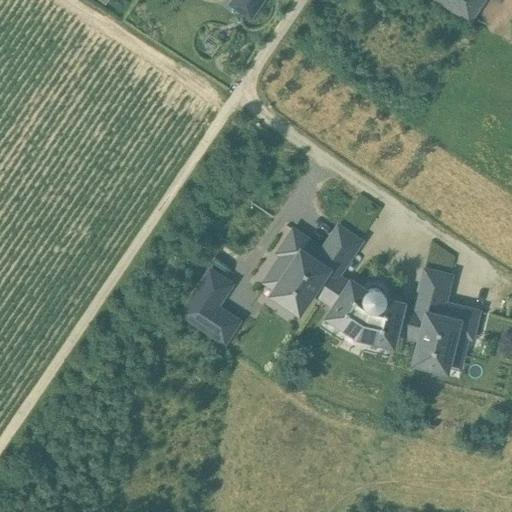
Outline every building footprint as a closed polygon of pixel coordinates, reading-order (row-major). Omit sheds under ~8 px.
[(336,275),(337,275),(360,241),(338,226),(318,256),(305,248),(310,241),(293,230),(279,252),(283,254),(272,270),(283,277),(274,292),(299,309),(311,290),(322,297),(336,275)] [(425,269),(422,282),(435,285),(422,339),(421,338),(416,360),(445,367),(449,351),(462,354),(467,336),(471,337),(477,312),(485,314),(485,313),(459,306),(457,314),(442,311),(450,275),(425,269)] [(206,271),(177,314),(220,342),(233,322),(211,307),(226,285),(206,271)] [(370,322),(367,335),(391,341),(394,332),(421,338),(422,339),(435,285),(422,282),(415,310),(400,306),(401,303),(383,298),(384,297),(384,296),(384,295),(383,294),(383,293),(383,292),(382,291),(381,290),(374,287),(373,287),(371,287),(370,288),(368,289),(367,290),(366,291),(351,281),(349,284),(337,275),(336,275),(322,297),(335,305),(329,314),(350,328),(358,317),(370,322)] [(280,368),(276,375),(280,382),(287,383),(292,377),(289,369),(280,368)]
